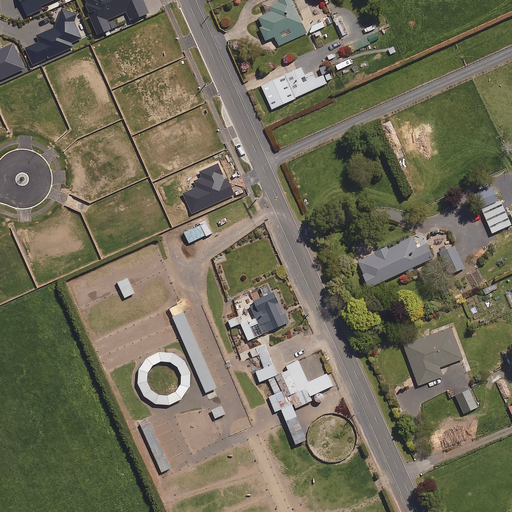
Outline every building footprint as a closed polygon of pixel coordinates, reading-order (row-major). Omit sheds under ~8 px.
[(57,0),(20,0),(29,17),(43,10),(42,8),(57,0)] [(86,0),(101,39),(113,34),(108,21),(128,13),(133,24),(151,17),(144,0),(86,0)] [(307,33),(291,0),(277,0),(279,3),(270,7),(272,11),(259,17),(262,26),(259,28),(266,41),(274,37),(279,46),(307,33)] [(75,49),(73,44),(84,40),(76,22),(78,15),(64,10),(57,27),(37,35),(40,42),(27,48),(34,66),(75,49)] [(341,18),(334,22),(341,38),(349,34),(341,18)] [(326,27),(324,22),(311,28),(314,32),(326,27)] [(363,49),(360,43),(350,46),(352,53),(363,49)] [(394,46),(387,48),(390,57),(397,54),(394,46)] [(304,76),(301,68),(261,88),(272,111),(332,81),(329,73),(315,80),(312,73),(304,76)] [(317,96),(309,99),(312,106),(320,103),(317,96)] [(218,178),(199,175),(195,201),(204,202),(205,189),(216,191),(218,178)] [(498,203),(492,188),(478,194),(486,215),(484,216),(492,235),(511,227),(500,202),(498,203)] [(213,233),(208,222),(185,232),(191,244),(213,233)] [(417,250),(412,239),(357,264),(369,290),(433,260),(427,246),(417,250)] [(465,269),(455,248),(439,256),(450,277),(465,269)] [(136,294),(128,278),(118,283),(126,299),(136,294)] [(203,279),(196,282),(202,296),(209,294),(203,279)] [(289,324),(277,293),(250,304),(257,319),(243,325),(249,341),(289,324)] [(185,313),(174,318),(207,394),(218,389),(185,313)] [(418,387),(443,378),(440,369),(463,360),(451,329),(403,346),(418,387)] [(279,377),(266,345),(258,349),(266,369),(257,373),(261,383),(269,379),(276,395),(270,398),(276,413),(283,410),(298,446),(309,441),(296,409),(313,402),(311,397),(315,396),(319,405),(326,402),(322,392),(334,388),(319,353),(288,366),(290,372),(279,377)] [(148,360),(140,371),(139,385),(145,397),(156,405),(172,406),(183,400),(191,387),(192,374),(186,362),(175,353),(160,353),(148,360)] [(471,392),(456,399),(464,416),(479,410),(471,392)] [(226,415),(223,407),(213,411),(217,419),(226,415)] [(171,469),(150,422),(142,425),(163,473),(171,469)]
